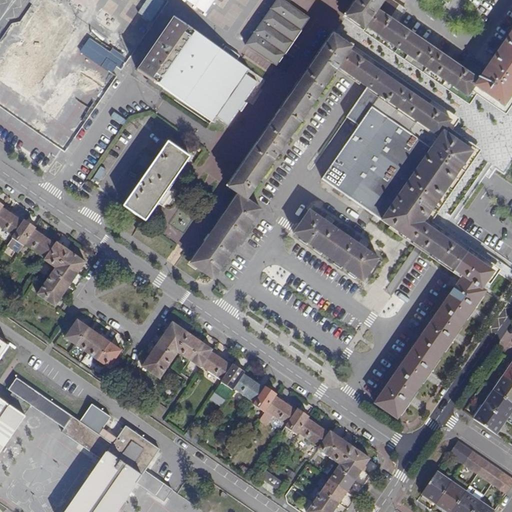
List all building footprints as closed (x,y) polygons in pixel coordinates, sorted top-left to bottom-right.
[(151,0),(53,0),(132,49),(160,5),(151,0)] [(280,0),(277,0),(268,11),(303,35),(311,22),(280,0)] [(356,0),(345,16),(366,31),(368,27),(380,11),(387,0),(356,0)] [(387,0),(380,11),(398,24),(408,10),(393,0),(391,2),(387,0)] [(43,3),(36,13),(48,20),(54,11),(43,3)] [(268,11),(259,24),(294,46),(303,35),(268,11)] [(368,27),(467,97),(475,86),(479,79),(398,24),(380,11),(368,27)] [(0,141),(47,171),(74,128),(122,53),(113,48),(109,50),(89,37),(79,53),(79,42),(75,39),(75,38),(68,20),(59,19),(56,20),(58,26),(56,78),(50,77),(40,81),(49,81),(54,93),(46,93),(43,85),(38,92),(33,92),(22,96),(11,89),(0,88),(0,141)] [(159,84),(195,31),(177,19),(141,72),(152,79),(159,84)] [(259,24),(251,35),(284,57),(294,46),(259,24)] [(511,30),(479,79),(475,86),(505,106),(511,95),(511,30)] [(234,99),(230,97),(245,74),(249,69),(237,61),(223,51),(195,31),(159,84),(166,89),(212,122),(216,117),(224,105),(228,108),(234,99)] [(334,35),(229,187),(238,194),(247,200),(248,199),(335,73),(339,67),(351,50),(353,47),(334,35)] [(251,35),(242,47),(276,69),(284,57),(251,35)] [(227,46),(223,51),(237,61),(240,56),(233,50),(227,46)] [(452,120),(351,50),(339,67),(367,86),(438,136),(443,129),(445,131),(452,120)] [(259,83),(245,74),(230,97),(234,99),(228,108),(224,105),(216,117),(229,126),(259,83)] [(163,93),(166,89),(159,84),(152,79),(149,83),(163,93)] [(438,136),(367,86),(346,117),(359,125),(322,178),(381,218),(381,220),(415,243),(428,225),(424,222),(473,151),(445,131),(443,129),(438,136)] [(145,220),(189,156),(168,141),(124,206),(145,220)] [(214,279),(262,209),(248,199),(247,200),(238,194),(190,263),(214,279)] [(0,210),(0,227),(13,236),(23,222),(2,208),(0,210)] [(323,220),(309,210),(294,233),(363,281),(379,258),(365,249),(369,244),(361,238),(357,243),(330,225),(334,220),(326,215),(323,220)] [(23,222),(13,236),(6,245),(18,253),(24,244),(34,230),(36,228),(24,220),(23,222)] [(423,248),(435,230),(428,225),(415,243),(423,248)] [(24,244),(45,258),(55,244),(34,230),(24,244)] [(423,248),(453,270),(466,251),(435,230),(423,248)] [(44,260),(52,265),(55,267),(59,261),(67,250),(56,242),(55,244),(45,258),(44,260)] [(86,262),(67,250),(59,261),(77,274),(86,262)] [(397,419),(414,395),(426,377),(487,290),(483,288),(488,281),(487,280),(493,271),(484,265),(485,264),(466,251),(453,270),(462,276),(374,402),(397,419)] [(70,284),(77,274),(59,261),(55,267),(52,272),(70,284)] [(63,295),(70,284),(52,272),(44,283),(63,295)] [(55,307),(63,295),(44,283),(36,294),(55,307)] [(65,338),(76,346),(89,328),(77,320),(65,338)] [(172,322),(165,333),(183,345),(191,335),(172,322)] [(76,346),(87,353),(99,335),(89,328),(76,346)] [(165,333),(157,343),(175,356),(178,353),(183,345),(165,333)] [(87,353),(98,361),(110,343),(99,335),(87,353)] [(181,355),(189,360),(201,342),(191,335),(183,345),(178,353),(181,355)] [(0,358),(8,347),(0,341),(0,358)] [(212,350),(201,342),(189,360),(200,368),(201,366),(211,351),(212,350)] [(121,351),(110,343),(98,361),(109,368),(121,351)] [(157,343),(149,355),(168,368),(175,356),(157,343)] [(232,366),(211,351),(201,366),(222,381),(232,366)] [(160,379),(168,368),(149,355),(141,366),(160,379)] [(511,361),(503,376),(511,381),(511,361)] [(244,372),(233,364),(232,366),(222,381),(221,382),(232,390),(233,388),(243,374),(244,372)] [(264,388),(243,374),(233,388),(254,403),(264,388)] [(511,381),(503,376),(493,390),(511,403),(511,381)] [(163,494),(168,486),(164,483),(145,470),(160,449),(125,426),(113,444),(98,434),(110,417),(92,405),(80,421),(17,377),(9,390),(12,392),(24,400),(64,428),(61,431),(102,459),(66,511),(115,511),(137,482),(155,495),(159,491),(163,494)] [(277,394),(265,386),(264,388),(254,403),(253,404),(264,412),(265,411),(275,396),(277,394)] [(511,403),(493,390),(483,405),(506,421),(511,412),(511,403)] [(12,392),(5,403),(10,407),(15,400),(21,405),(24,400),(12,392)] [(296,411),(275,396),(265,411),(286,425),(296,411)] [(5,403),(0,399),(0,452),(24,417),(10,407),(5,403)] [(483,405),(473,419),(496,435),(506,421),(483,405)] [(309,416),(297,409),(296,411),(286,425),(285,427),(296,434),(297,433),(307,418),(309,416)] [(328,433),(307,418),(297,433),(318,447),(328,433)] [(317,449),(329,457),(341,439),(329,431),(328,433),(318,447),(317,449)] [(329,457),(336,462),(340,464),(343,459),(352,446),(341,439),(329,457)] [(448,454),(463,464),(473,450),(458,440),(448,454)] [(370,458),(352,446),(343,459),(361,472),(370,458)] [(463,464),(477,474),(487,460),(473,450),(463,464)] [(355,481),(361,472),(343,459),(340,464),(337,469),(355,481)] [(477,474),(491,484),(501,470),(487,460),(477,474)] [(276,486),(281,479),(264,468),(259,475),(276,486)] [(347,493),(355,481),(337,469),(329,480),(347,493)] [(491,484),(506,494),(511,485),(511,477),(501,470),(491,484)] [(451,481),(437,471),(421,494),(435,504),(451,481)] [(329,480),(321,491),(340,503),(347,493),(329,480)] [(450,511),(466,491),(451,481),(435,504),(447,511),(450,511)] [(321,491),(314,502),(328,511),(333,511),(340,503),(321,491)] [(472,511),(480,501),(466,491),(450,511),(472,511)] [(493,511),(494,511),(480,501),(472,511),(493,511)] [(328,511),(314,502),(307,511),(328,511)]
